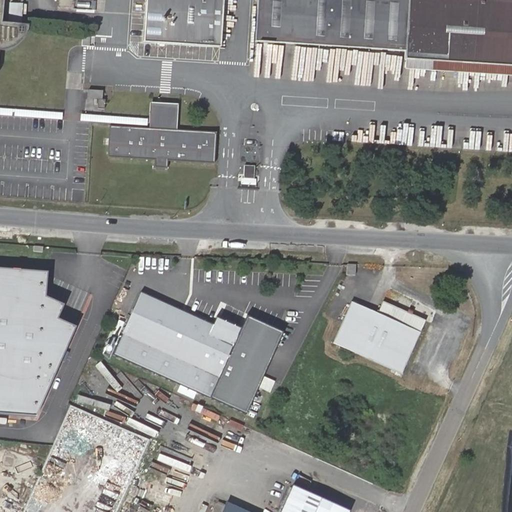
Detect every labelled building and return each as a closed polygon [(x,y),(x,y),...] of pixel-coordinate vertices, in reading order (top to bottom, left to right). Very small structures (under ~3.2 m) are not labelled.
[(0,0),(0,51),(3,51),(5,51),(8,50),(11,49),(14,48),(17,45),(20,43),(23,39),(26,34),(27,28),(0,25),(0,19),(1,0),(0,0)] [(511,0),(144,0),(141,40),(218,45),(220,0),(257,0),(256,40),(405,48),(405,57),(511,64),(511,0)] [(235,39),(235,0),(221,0),(221,38),(235,39)] [(511,64),(405,57),(404,69),(511,76),(511,64)] [(101,91),(87,89),(87,97),(93,98),(93,108),(100,108),(101,98),(101,91)] [(149,100),(148,113),(176,116),(177,103),(149,100)] [(176,116),(148,113),(146,125),(109,123),(107,155),(150,158),(151,164),(164,165),(165,159),(212,161),(213,130),(175,127),(176,116)] [(256,165),(246,165),(245,178),(242,178),(242,184),(257,185),(257,178),(255,178),(256,165)] [(0,411),(40,415),(78,326),(60,318),(66,302),(48,294),(49,272),(0,267),(0,411)] [(282,332),(249,317),(241,335),(141,290),(114,352),(246,411),(282,332)] [(375,313),(351,302),(333,341),(399,372),(418,332),(423,320),(381,300),(375,313)] [(263,389),(270,391),(273,380),(266,378),(263,389)] [(279,511),(246,511),(226,503),(221,511),(345,511),(346,510),(291,485),(279,511)]
